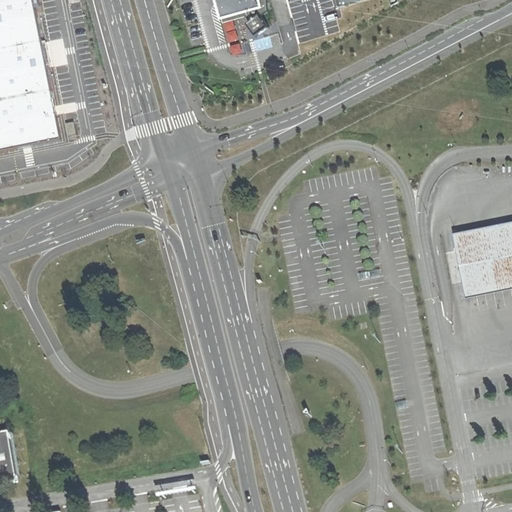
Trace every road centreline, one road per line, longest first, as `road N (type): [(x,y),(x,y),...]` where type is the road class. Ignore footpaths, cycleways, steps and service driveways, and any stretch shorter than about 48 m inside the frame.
road 1 (secondary): [(289,511),(200,173)]
road 2 (secondary): [(172,182),(254,511)]
road 3 (secondary): [(304,120),(511,11)]
road 4 (secondary): [(0,254),(172,182)]
road 5 (secondary): [(166,163),(0,230)]
road 6 (secondary): [(121,0),(166,163)]
road 7 (secondary): [(193,152),(145,0)]
